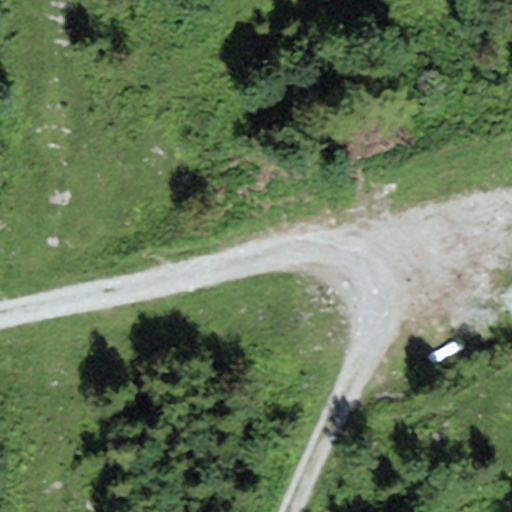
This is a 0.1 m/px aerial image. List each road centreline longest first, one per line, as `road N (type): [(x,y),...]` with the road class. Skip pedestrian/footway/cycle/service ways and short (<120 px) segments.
road 1 (track): [(0,332),(401,237)]
road 2 (track): [(401,237),(292,511)]
